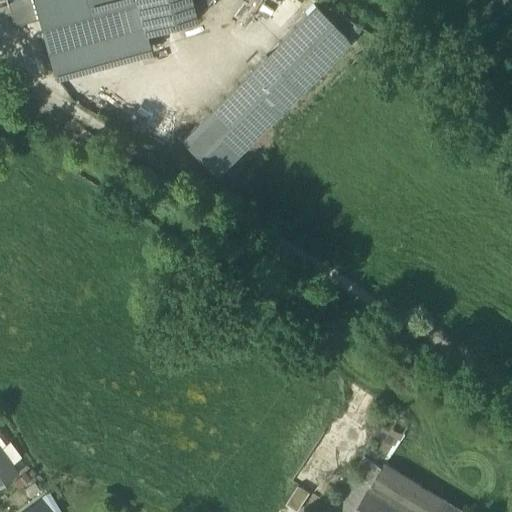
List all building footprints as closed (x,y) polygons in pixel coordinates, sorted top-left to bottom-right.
[(13,26),(37,20),(32,0),(14,0),(6,2),(13,26)] [(32,0),(37,20),(47,56),(144,29),(136,0),(32,0)] [(144,31),(194,17),(189,0),(136,0),(144,29),(144,31)] [(207,0),(189,0),(194,17),(207,0)] [(315,6),(265,56),(300,91),(351,41),(315,6)] [(241,13),(134,120),(150,136),(258,29),(241,13)] [(144,31),(144,29),(47,56),(52,75),(150,49),(144,31)] [(216,176),(300,91),(265,56),(181,141),(216,176)] [(373,435),(364,456),(381,466),(383,463),(406,428),(385,415),(373,435)] [(0,486),(17,474),(0,450),(0,486)] [(369,486),(381,466),(364,456),(331,509),(336,511),(351,511),(368,486),(369,486)] [(381,466),(369,486),(409,511),(463,511),(383,463),(381,466)] [(290,502),(303,510),(316,490),(302,481),(290,502)] [(409,511),(369,486),(368,486),(351,511),(409,511)] [(23,511),(48,511),(39,500),(23,511)]
